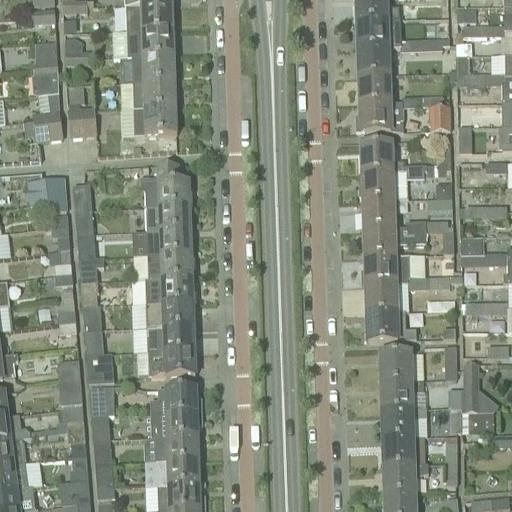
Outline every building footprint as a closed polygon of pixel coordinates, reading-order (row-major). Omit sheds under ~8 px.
[(52,0),(31,0),(32,13),(53,12),(52,0)] [(171,0),(124,0),(125,0),(121,4),(124,9),(124,12),(172,10),(171,0)] [(355,0),(356,27),(387,26),(399,25),(398,14),(386,15),(385,0),(355,0)] [(511,0),(502,0),(503,13),(511,13),(511,0)] [(74,20),(74,8),(61,9),(62,21),(74,20)] [(74,8),(74,20),(86,20),(86,8),(74,8)] [(172,10),(124,12),(125,38),(173,36),(172,10)] [(455,15),(455,29),(475,29),(475,15),(455,15)] [(53,16),(41,17),(42,29),(54,28),(53,16)] [(42,29),(41,17),(29,18),(30,30),(42,29)] [(356,27),(357,55),(388,54),(399,53),(399,48),(399,25),(387,26),(356,27)] [(482,38),(482,33),(462,33),(462,38),(462,42),(485,42),(485,38),(482,38)] [(504,33),(482,33),(482,38),(485,38),(485,42),(504,42),(504,37),(504,33)] [(173,62),(173,36),(125,38),(126,64),(131,64),(173,62)] [(77,59),(81,59),(81,49),(75,45),(64,45),(64,60),(65,72),(77,71),(77,59)] [(448,46),(423,47),(423,52),(420,53),(421,58),(441,57),(441,52),(448,52),(448,46)] [(423,52),(423,47),(399,48),(399,53),(399,59),(421,58),(420,53),(423,52)] [(58,80),(57,68),(55,50),(34,51),(35,70),(44,69),(45,81),(58,80)] [(388,82),(388,54),(357,55),(358,83),(388,82)] [(89,59),(81,59),(77,59),(77,71),(89,71),(89,59)] [(174,88),(173,62),(131,64),(132,90),(174,88)] [(468,63),(456,63),(456,86),(463,86),(463,92),(485,91),(485,86),(482,86),(482,80),(468,80),(468,63)] [(32,70),(33,82),(28,83),(30,103),(38,102),(46,101),(58,100),(58,80),(45,81),(44,69),(35,70),(32,70)] [(490,80),(482,80),(482,86),(485,86),(485,91),(501,91),(504,91),(504,86),(504,80),(490,80)] [(389,110),(388,82),(358,83),(359,111),(389,110)] [(504,91),(501,91),(501,110),(511,109),(511,85),(504,86),(504,91)] [(174,88),(132,90),(133,116),(175,114),(174,88)] [(68,111),(83,110),(82,93),(67,94),(68,111)] [(58,100),(46,101),(48,119),(58,118),(58,119),(59,119),(58,100)] [(443,103),(423,103),(423,108),(420,109),(421,114),(428,114),(443,113),(443,108),(443,103)] [(443,113),(428,114),(428,133),(420,133),(420,139),(428,139),(450,138),(449,113),(448,113),(448,108),(443,108),(443,113)] [(511,109),(501,110),(502,134),(511,133),(511,109)] [(389,110),(359,111),(359,122),(355,122),(355,138),(360,138),(360,139),(390,138),(402,139),(402,128),(390,128),(389,110)] [(175,114),(133,116),(134,149),(141,149),(142,159),(177,157),(175,114)] [(80,116),(83,142),(95,141),(93,115),(80,116)] [(83,142),(80,116),(68,117),(70,144),(83,142)] [(58,119),(58,118),(48,119),(45,120),(49,146),(61,145),(58,119)] [(45,120),(40,120),(32,121),(36,148),(49,146),(45,120)] [(511,133),(502,134),(501,134),(501,158),(511,158),(511,133)] [(436,172),(425,172),(425,177),(422,177),(422,182),(445,182),(445,177),(450,176),(449,147),(436,147),(436,172)] [(391,169),(390,150),(360,151),(361,179),(403,178),(403,173),(403,168),(391,169)] [(484,170),(484,180),(505,180),(505,170),(484,170)] [(403,173),(403,178),(405,178),(408,178),(408,183),(422,182),(422,177),(425,177),(425,172),(408,173),(403,173)] [(159,173),(159,184),(140,185),(141,197),(144,197),(145,214),(188,213),(188,188),(176,189),(175,173),(159,173)] [(358,204),(362,207),(392,206),(406,206),(405,178),(403,178),(361,179),(362,190),(357,195),(358,204)] [(66,217),(63,184),(27,188),(30,213),(53,210),(53,218),(66,217)] [(450,189),(434,189),(435,205),(450,204),(450,189)] [(89,191),(85,192),(72,193),(75,226),(88,225),(87,217),(91,217),(89,191)] [(426,215),(451,215),(450,205),(426,205),(426,215)] [(393,234),(392,206),(362,207),(363,235),(393,234)] [(188,213),(145,214),(146,239),(189,237),(188,213)] [(483,219),(483,213),(464,213),(464,224),(486,224),(486,219),(483,219)] [(486,219),(486,224),(506,224),(506,213),(483,213),(483,219),(486,219)] [(93,241),(91,217),(87,217),(88,225),(75,226),(76,243),(93,241)] [(51,235),(67,234),(66,222),(50,223),(51,235)] [(393,234),(363,235),(364,264),(394,263),(393,251),(425,250),(425,238),(424,238),(424,233),(427,233),(427,228),(405,229),(405,234),(393,234)] [(446,228),(427,228),(427,233),(424,233),(424,238),(425,238),(441,238),(447,238),(446,233),(446,228)] [(452,233),(446,233),(447,238),(441,238),(442,261),(453,261),(452,233)] [(67,234),(51,235),(51,244),(68,243),(67,234)] [(190,261),(189,237),(146,239),(147,263),(190,261)] [(93,241),(76,243),(78,267),(95,266),(95,265),(94,252),(93,241)] [(482,245),(459,245),(460,272),(464,272),(487,272),(487,267),(484,267),(484,261),(482,261),(482,245)] [(191,285),(190,261),(147,263),(147,286),(147,287),(191,285)] [(506,261),(484,261),(484,267),(487,267),(487,272),(506,272),(506,266),(506,261)] [(408,262),(394,263),(364,264),(365,292),(395,291),(407,290),(407,285),(409,285),(408,262)] [(95,266),(78,267),(79,280),(80,290),(97,289),(96,279),(95,274),(104,274),(103,265),(103,264),(95,265),(95,266)] [(506,281),(503,281),(503,290),(511,290),(511,266),(506,266),(506,272),(506,281)] [(54,282),(71,281),(70,270),(53,271),(54,282)] [(72,291),(71,281),(54,282),(55,293),(72,291)] [(461,283),(429,284),(429,289),(426,289),(426,295),(448,294),(448,289),(461,288),(461,283)] [(429,284),(409,285),(407,285),(407,290),(407,296),(426,295),(426,289),(429,289),(429,284)] [(147,287),(147,286),(144,287),(145,311),(192,309),(191,285),(147,287)] [(97,289),(80,290),(81,313),(97,313),(96,300),(97,300),(97,289)] [(395,291),(365,292),(366,319),(396,318),(395,291)] [(428,316),(456,315),(455,304),(428,305),(428,316)] [(75,329),(74,318),(73,306),(55,308),(56,320),(57,320),(58,331),(75,329)] [(193,333),(192,309),(145,311),(146,335),(193,333)] [(484,309),(465,309),(465,320),(487,320),(487,315),(484,315),(484,309)] [(506,309),(484,309),(484,315),(487,315),(487,320),(506,320),(506,315),(506,309)] [(97,313),(81,313),(83,337),(101,337),(100,312),(97,313)] [(0,313),(0,337),(9,337),(7,313),(0,313)] [(396,318),(366,319),(367,348),(397,347),(415,347),(415,337),(405,337),(405,318),(396,318)] [(75,329),(58,331),(59,341),(76,340),(75,329)] [(193,358),(193,333),(146,335),(147,359),(193,358)] [(442,336),(443,345),(455,345),(454,335),(442,336)] [(101,337),(83,337),(85,363),(103,362),(101,337)] [(444,387),(456,386),(455,352),(443,352),(444,387)] [(486,364),(507,364),(507,352),(486,352),(486,364)] [(193,358),(147,359),(148,384),(194,382),(193,358)] [(410,388),(409,359),(379,360),(380,388),(410,388)] [(0,387),(14,385),(12,370),(14,369),(17,366),(17,361),(0,362),(0,387)] [(78,367),(61,369),(56,369),(58,387),(79,384),(78,367)] [(104,374),(86,376),(87,387),(87,391),(113,389),(112,374),(104,374)] [(462,388),(460,388),(460,397),(461,416),(461,419),(461,420),(478,420),(478,377),(462,377),(462,388)] [(79,384),(58,387),(60,418),(82,415),(79,384)] [(422,387),(410,388),(380,388),(381,417),(411,416),(410,400),(423,400),(422,387)] [(112,422),(113,397),(113,393),(88,395),(88,399),(89,410),(90,423),(107,422),(112,422)] [(165,396),(157,396),(157,407),(149,408),(149,421),(201,419),(201,405),(195,405),(195,395),(165,396)] [(450,397),(448,397),(448,416),(450,416),(455,416),(461,416),(460,397),(452,397),(450,397)] [(82,415),(60,418),(61,430),(66,429),(67,440),(84,438),(82,415)] [(425,415),(411,416),(381,417),(382,445),(412,444),(412,426),(425,426),(425,415)] [(461,438),(461,420),(461,419),(455,419),(455,416),(450,416),(450,439),(461,438)] [(201,419),(149,421),(150,445),(155,445),(196,443),(196,433),(202,433),(201,419)] [(18,422),(0,424),(0,448),(22,445),(30,444),(29,439),(24,435),(20,435),(18,422)] [(109,446),(107,422),(90,423),(92,447),(109,446)] [(84,438),(67,440),(68,451),(70,450),(84,449),(84,438)] [(196,443),(155,445),(156,469),(197,468),(196,443)] [(412,444),(382,445),(383,473),(413,472),(412,444)] [(511,449),(511,444),(490,444),(490,453),(509,453),(509,449),(511,449)] [(22,445),(0,448),(0,472),(25,470),(22,445)] [(111,471),(109,446),(92,447),(94,472),(111,471)] [(451,472),(456,472),(456,449),(446,449),(446,469),(451,469),(451,472)] [(197,468),(156,469),(144,469),(145,493),(156,493),(198,492),(197,468)] [(456,491),(456,472),(451,472),(451,469),(446,469),(446,491),(456,491)] [(28,493),(25,470),(0,472),(0,496),(16,495),(28,493)] [(111,471),(94,472),(96,495),(112,494),(111,471)] [(427,471),(413,472),(383,473),(384,501),(414,500),(413,485),(416,485),(427,481),(427,471)] [(72,477),(70,478),(71,488),(87,487),(87,476),(72,477)] [(88,498),(87,487),(71,488),(71,499),(88,498)] [(198,492),(156,493),(156,511),(204,511),(204,503),(198,503),(198,492)] [(113,505),(112,494),(96,495),(97,511),(110,510),(109,506),(113,505)] [(0,511),(17,511),(16,495),(0,496),(0,511)] [(414,511),(414,500),(384,501),(384,511),(414,511)] [(76,511),(89,511),(89,503),(76,504),(76,511)]
